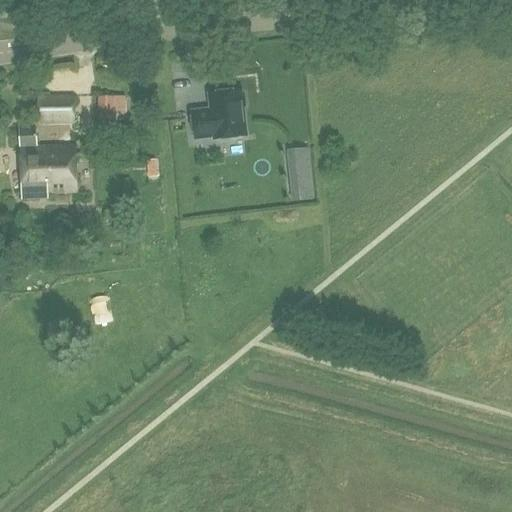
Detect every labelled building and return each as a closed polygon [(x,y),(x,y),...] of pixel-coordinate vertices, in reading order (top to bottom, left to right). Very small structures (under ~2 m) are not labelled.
[(240,94),(240,91),(209,95),(211,110),(192,112),(195,138),(214,136),(215,139),(245,136),(242,107),(245,106),(243,94),(240,94)] [(75,122),(75,96),(39,97),(39,122),(75,122)] [(125,96),(99,96),(99,120),(125,120),(125,96)] [(78,191),(76,145),(37,147),(36,127),(20,128),(23,199),(49,198),(49,192),(78,191)] [(288,147),(290,175),(312,173),(309,145),(288,147)] [(314,198),(312,173),(290,175),(292,199),(314,198)]
